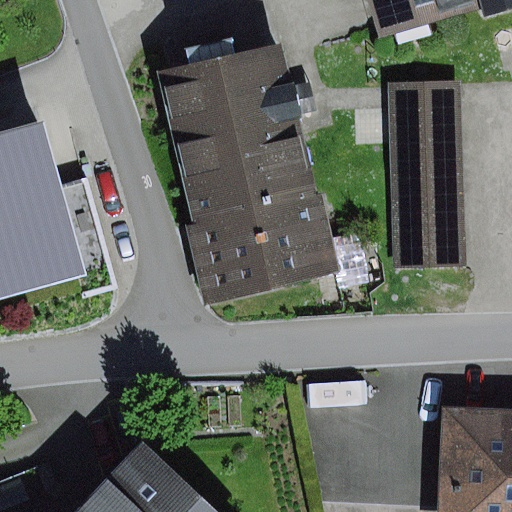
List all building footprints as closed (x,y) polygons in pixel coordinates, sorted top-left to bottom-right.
[(362,0),(373,37),(505,0),(362,0)] [(278,45),(156,73),(192,225),(180,228),(199,308),(341,275),(321,187),(309,189),(293,118),(304,115),(296,80),(287,82),(278,45)] [(464,88),(394,89),(395,269),(465,268),(464,88)] [(0,321),(115,289),(85,185),(57,192),(37,123),(0,134),(0,321)] [(511,511),(511,413),(439,410),(434,511),(511,511)] [(71,511),(215,511),(137,441),(71,511)] [(20,479),(0,486),(0,511),(29,501),(20,479)]
